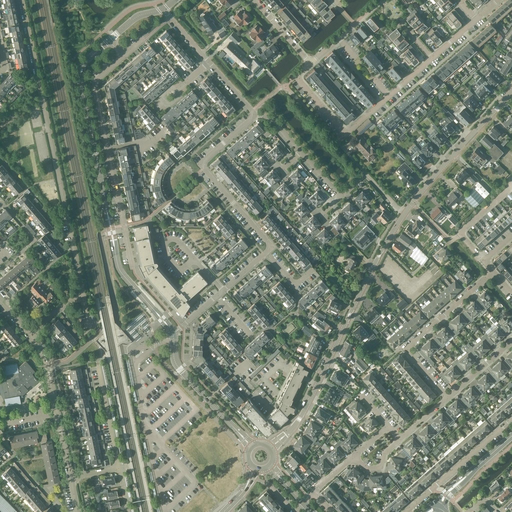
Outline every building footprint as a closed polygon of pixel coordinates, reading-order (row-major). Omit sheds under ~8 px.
[(279,0),(272,7),(276,11),(284,4),(279,0)] [(308,0),(307,1),(313,8),(322,0),(308,0)] [(313,8),(319,15),(324,10),(322,8),(326,5),(322,0),(313,8)] [(450,0),(448,0),(440,7),(446,14),(451,9),(449,7),(453,3),(450,0)] [(505,2),(501,5),(507,13),(511,9),(505,2)] [(501,5),(497,9),(503,17),(507,13),(501,5)] [(278,13),(281,17),(289,10),(285,6),(278,13)] [(324,10),(319,15),(327,24),(331,20),(330,18),(334,14),(330,9),(326,13),(324,10)] [(408,20),(412,24),(421,16),(415,9),(410,14),(412,16),(408,20)] [(455,9),(446,16),(448,19),(446,21),(452,26),(454,24),(457,27),(462,23),(455,16),(458,13),(455,9)] [(497,9),(492,13),(499,20),(503,17),(497,9)] [(281,17),(285,21),(292,14),(289,10),(281,17)] [(218,17),(221,21),(227,15),(224,11),(218,17)] [(234,16),(236,19),(235,20),(236,21),(236,23),(237,25),(239,25),(239,24),(240,25),(243,23),(244,24),(250,19),(249,18),(249,17),(249,16),(247,14),(246,14),(244,12),(242,14),(239,11),(234,16)] [(199,18),(209,34),(217,29),(214,23),(215,22),(213,19),(212,19),(211,19),(207,13),(205,14),(204,13),(203,13),(201,15),(200,16),(201,17),(199,18)] [(499,20),(492,13),(488,17),(494,24),(499,20)] [(285,21),(288,25),(296,18),(292,14),(285,21)] [(412,24),(416,29),(425,21),(421,16),(412,24)] [(372,17),(367,21),(371,25),(368,28),(373,33),(382,25),(378,20),(376,22),(372,17)] [(7,20),(8,27),(19,25),(18,23),(19,23),(18,18),(7,20)] [(288,25),(292,29),(300,22),(296,18),(288,25)] [(425,21),(416,29),(420,33),(424,29),(426,32),(431,27),(425,21)] [(292,29),(296,33),(303,26),(300,22),(292,29)] [(490,24),(486,28),(493,35),(497,31),(490,24)] [(256,39),(258,42),(262,38),(264,36),(261,34),(264,32),(261,29),(262,28),(260,27),(259,27),(259,26),(258,26),(257,25),(251,30),(252,31),(250,34),(251,35),(250,35),(250,37),(252,39),(253,39),(254,39),(255,40),(256,39)] [(296,33),(299,37),(307,30),(303,26),(296,33)] [(361,27),(356,31),(365,40),(369,36),(361,27)] [(426,32),(423,34),(428,40),(431,37),(436,44),(437,45),(442,41),(441,40),(439,37),(442,35),(437,29),(435,31),(433,28),(427,33),(426,32)] [(486,28),(482,31),(488,39),(493,35),(486,28)] [(225,29),(219,34),(222,38),(228,34),(225,29)] [(307,30),(299,37),(303,41),(308,37),(309,39),(313,35),(308,29),(307,30)] [(391,30),(386,35),(392,42),(401,34),(397,29),(393,33),(391,30)] [(166,31),(159,37),(163,41),(170,35),(166,31)] [(482,31),(477,35),(484,43),(488,39),(482,31)] [(233,32),(228,37),(235,43),(240,39),(233,32)] [(354,33),(350,37),(358,46),(362,42),(354,33)] [(401,34),(392,42),(396,46),(405,38),(401,34)] [(170,35),(163,41),(167,46),(174,40),(170,35)] [(484,43),(477,35),(473,39),(476,43),(474,45),(478,50),(481,48),(480,46),(484,43)] [(264,42),(262,38),(258,42),(250,48),(253,51),(264,42)] [(405,38),(396,46),(402,53),(407,48),(405,46),(409,42),(405,38)] [(174,40),(167,46),(171,50),(178,44),(174,40)] [(469,42),(465,46),(472,54),(476,51),(469,42)] [(223,49),(238,64),(244,57),(229,43),(223,49)] [(178,44),(171,50),(175,55),(182,49),(178,44)] [(149,45),(145,49),(151,56),(155,52),(149,45)] [(260,56),(266,63),(279,52),(277,50),(278,49),(278,48),(276,46),(275,46),(274,46),(273,45),(260,56)] [(416,50),(411,45),(408,47),(409,49),(404,54),(406,56),(404,58),(409,64),(412,61),(415,64),(419,61),(413,53),(416,50)] [(465,46),(461,50),(468,58),(472,54),(465,46)] [(145,49),(140,53),(146,60),(151,56),(145,49)] [(182,49),(175,55),(179,59),(186,53),(182,49)] [(461,50),(457,53),(464,62),(468,58),(461,50)] [(331,66),(339,60),(336,56),(332,51),(324,58),(328,62),(331,66)] [(374,55),(371,51),(363,57),(367,61),(374,55)] [(138,55),(135,57),(142,64),(146,60),(140,53),(138,55)] [(179,59),(178,61),(182,65),(183,64),(190,58),(186,53),(179,59)] [(457,53),(453,57),(462,67),(466,63),(464,62),(457,53)] [(370,65),(377,58),(374,55),(367,61),(370,65)] [(133,60),(131,61),(137,68),(142,64),(135,57),(133,59),(133,60)] [(250,63),(244,57),(238,64),(251,75),(260,66),(254,60),(250,63)] [(453,57),(449,60),(458,70),(462,67),(453,57)] [(183,64),(182,65),(186,70),(194,62),(190,58),(183,64)] [(373,69),(381,62),(377,58),(370,65),(373,69)] [(346,68),(339,60),(331,66),(339,74),(346,68)] [(449,60),(445,64),(454,74),(458,70),(449,60)] [(129,62),(126,65),(133,72),(137,68),(131,61),(129,63),(129,62)] [(381,62),(373,69),(377,73),(386,65),(383,61),(381,62)] [(499,62),(498,64),(509,70),(511,66),(505,62),(504,65),(499,62)] [(445,64),(441,68),(448,76),(449,78),(454,74),(445,64)] [(498,71),(491,64),(488,67),(492,71),(490,73),(488,71),(485,74),(486,76),(486,77),(495,86),(501,80),(495,74),(498,71)] [(498,64),(496,67),(500,70),(500,71),(506,75),(509,70),(498,64)] [(124,67),(122,69),(128,76),(133,72),(126,65),(124,67)] [(393,67),(388,71),(389,72),(388,73),(391,76),(392,75),(397,80),(401,76),(393,67)] [(354,76),(350,71),(350,72),(346,68),(339,74),(346,83),(354,76)] [(441,68),(436,71),(444,80),(448,76),(441,68)] [(120,70),(117,72),(124,80),(128,76),(122,69),(120,71),(120,70)] [(173,69),(169,72),(175,79),(179,76),(173,69)] [(314,69),(306,77),(310,81),(322,94),(322,95),(326,99),(347,123),(355,116),(351,111),(318,74),(314,69)] [(167,71),(164,74),(171,82),(174,79),(175,79),(169,72),(167,71)] [(115,75),(113,77),(119,84),(124,80),(117,72),(115,75)] [(11,74),(7,78),(13,84),(17,80),(11,74)] [(164,74),(160,77),(167,85),(171,82),(164,74)] [(360,84),(354,76),(346,83),(353,90),(360,84)] [(427,80),(434,88),(439,84),(431,76),(427,80)] [(113,77),(104,85),(114,88),(119,84),(113,77)] [(160,77),(156,81),(163,89),(167,85),(160,77)] [(200,83),(204,88),(211,82),(207,77),(200,83)] [(482,84),(475,91),(483,99),(486,96),(487,95),(488,95),(487,94),(490,92),(485,86),(488,84),(481,77),(478,80),(482,84)] [(7,78),(3,82),(9,88),(13,84),(7,78)] [(422,84),(429,92),(434,88),(427,80),(422,84)] [(156,81),(152,84),(159,92),(163,89),(156,81)] [(3,82),(0,85),(0,86),(5,92),(7,94),(8,92),(7,90),(9,88),(3,82)] [(204,88),(208,92),(215,86),(211,82),(204,88)] [(152,84),(148,87),(155,96),(159,92),(152,84)] [(368,92),(364,88),(360,84),(353,90),(360,99),(368,92)] [(104,85),(106,97),(115,95),(114,88),(104,85)] [(208,92),(212,97),(219,91),(215,86),(208,92)] [(148,87),(144,91),(152,99),(155,96),(148,87)] [(419,89),(415,92),(422,101),(427,96),(424,92),(423,93),(419,89)] [(192,90),(188,94),(194,101),(198,97),(192,90)] [(152,99),(144,91),(141,94),(142,96),(148,103),(152,99)] [(212,97),(216,101),(223,95),(219,91),(212,97)] [(470,91),(467,94),(470,96),(465,102),(473,110),(476,107),(476,106),(478,104),(474,100),(477,98),(470,91)] [(374,100),(368,92),(360,99),(367,107),(375,100),(374,100)] [(415,92),(411,96),(419,106),(424,102),(422,101),(415,92)] [(188,95),(185,98),(191,106),(195,102),(194,101),(188,94),(188,95)] [(216,101),(220,106),(227,100),(223,95),(216,101)] [(411,96),(407,99),(415,109),(415,110),(419,106),(411,96)] [(185,98),(181,101),(188,109),(191,106),(185,98)] [(407,99),(402,103),(411,112),(415,109),(407,99)] [(220,106),(224,110),(231,104),(227,100),(220,106)] [(181,101),(177,104),(182,111),(183,111),(184,112),(188,109),(181,101)] [(402,103),(398,107),(407,117),(411,113),(411,112),(402,103)] [(177,104),(173,108),(179,114),(182,111),(177,104)] [(231,104),(224,110),(223,111),(227,116),(228,115),(235,109),(231,104)] [(140,106),(137,109),(142,115),(149,109),(145,105),(142,108),(140,106)] [(461,107),(461,106),(454,113),(466,126),(473,118),(463,109),(466,107),(464,105),(461,107)] [(173,108),(169,111),(175,118),(179,114),(173,108)] [(149,109),(142,115),(145,119),(152,113),(149,109)] [(394,110),(390,114),(397,122),(403,117),(399,114),(398,115),(394,110)] [(169,111),(166,114),(171,121),(175,118),(169,111)] [(446,114),(452,120),(455,118),(448,111),(446,114)] [(152,113),(145,119),(148,122),(155,116),(152,113)] [(165,114),(161,118),(167,124),(165,126),(171,133),(173,131),(174,133),(177,131),(175,129),(174,130),(168,123),(171,121),(166,114),(165,114)] [(212,114),(207,119),(208,121),(214,127),(219,123),(217,121),(218,120),(212,114)] [(390,114),(386,117),(395,128),(399,124),(397,122),(390,114)] [(149,122),(147,124),(151,129),(154,127),(153,126),(159,120),(155,116),(148,122),(149,122)] [(386,117),(382,121),(391,131),(395,128),(386,117)] [(452,122),(447,117),(444,119),(446,121),(443,124),(445,126),(442,129),(448,136),(451,133),(455,130),(452,127),(449,124),(452,122)] [(208,121),(204,125),(210,131),(214,127),(208,121)] [(382,121),(378,125),(387,135),(391,131),(382,121)] [(257,123),(253,127),(261,136),(266,131),(260,124),(259,125),(257,123)] [(435,133),(430,137),(433,142),(435,140),(436,141),(435,142),(438,146),(439,145),(440,146),(442,144),(443,145),(445,142),(444,141),(445,141),(438,133),(440,131),(435,124),(432,126),(435,130),(433,131),(435,133)] [(204,125),(199,129),(205,135),(210,131),(204,125)] [(499,139),(504,133),(501,130),(500,132),(494,126),(491,130),(489,129),(487,131),(488,133),(494,139),(497,136),(499,139)] [(253,127),(249,130),(255,137),(259,134),(260,136),(261,136),(253,127)] [(195,132),(195,133),(201,139),(205,135),(199,129),(195,132)] [(193,130),(188,134),(190,136),(196,143),(201,139),(195,133),(195,132),(193,130)] [(249,130),(246,134),(252,140),(255,137),(249,130)] [(246,134),(242,137),(248,144),(252,140),(246,134)] [(499,160),(504,153),(503,152),(485,135),(480,141),(488,149),(486,150),(498,161),(499,160)] [(190,136),(186,140),(192,147),(196,143),(190,136)] [(242,137),(238,140),(244,147),(248,144),(242,137)] [(373,149),(374,149),(373,148),(373,147),(371,147),(370,146),(370,147),(361,138),(356,143),(359,146),(358,147),(363,153),(370,161),(377,153),(373,149)] [(186,140),(181,144),(187,151),(192,147),(186,140)] [(238,140),(234,144),(240,151),(244,147),(238,140)] [(276,145),(272,149),(280,157),(284,154),(280,150),(283,148),(277,142),(275,144),(276,145)] [(424,148),(422,149),(427,155),(428,154),(429,155),(435,150),(433,148),(433,147),(431,145),(428,143),(427,144),(426,143),(423,146),(423,147),(423,148),(424,148)] [(181,144),(177,148),(183,155),(187,151),(181,144)] [(234,144),(230,147),(236,154),(240,151),(234,144)] [(417,151),(411,156),(413,158),(412,159),(413,159),(414,160),(413,162),(416,165),(418,164),(420,167),(420,168),(424,164),(423,164),(425,162),(420,156),(423,153),(416,145),(413,147),(415,149),(414,149),(415,150),(416,150),(417,151)] [(117,149),(118,155),(127,154),(129,153),(128,147),(117,149)] [(175,147),(170,152),(172,154),(173,153),(178,159),(183,155),(177,148),(175,147)] [(236,154),(230,147),(226,151),(232,157),(236,154)] [(478,162),(482,166),(487,160),(484,157),(485,155),(482,152),(483,152),(481,150),(480,151),(477,148),(473,152),(475,154),(472,157),(478,162)] [(266,150),(263,152),(268,159),(271,156),(275,161),(280,157),(272,149),(268,152),(266,150)] [(253,164),(255,167),(258,165),(264,165),(266,163),(265,161),(268,159),(263,152),(259,155),(261,157),(253,164)] [(168,156),(164,160),(170,166),(174,162),(168,156)] [(211,164),(215,168),(223,160),(220,156),(211,164)] [(164,160),(159,165),(167,170),(166,170),(170,167),(170,166),(164,160)] [(215,168),(218,172),(227,164),(223,160),(215,168)] [(405,162),(399,168),(403,172),(400,175),(403,178),(402,179),(407,183),(408,183),(411,186),(412,185),(413,185),(415,183),(414,182),(415,181),(413,179),(413,178),(410,175),(409,175),(413,171),(405,162)] [(258,174),(261,176),(267,171),(265,168),(269,165),(266,163),(264,165),(258,165),(255,167),(260,172),(258,174)] [(218,172),(222,176),(228,170),(230,168),(227,164),(218,172)] [(156,171),(164,175),(164,174),(166,170),(167,170),(159,165),(156,171)] [(500,175),(504,171),(499,166),(495,171),(500,175)] [(297,169),(293,173),(300,181),(304,177),(306,179),(308,177),(303,170),(300,173),(297,169)] [(0,177),(3,180),(10,174),(6,170),(0,174),(0,177)] [(153,170),(151,177),(154,178),(162,179),(163,179),(164,175),(156,171),(153,170)] [(222,176),(225,179),(232,173),(228,170),(222,176)] [(264,177),(268,181),(276,174),(272,170),(269,173),(267,171),(261,176),(263,179),(264,177)] [(471,177),(469,176),(470,175),(464,170),(459,175),(457,175),(456,177),(456,178),(457,180),(457,181),(459,183),(460,183),(462,184),(467,179),(468,180),(470,179),(473,183),(477,179),(478,179),(473,175),(471,177)] [(225,179),(228,183),(235,177),(232,173),(225,179)] [(293,181),(290,184),(296,190),(299,187),(296,184),(300,181),(293,173),(289,176),(293,181)] [(4,182),(7,185),(14,179),(10,174),(3,180),(3,181),(2,182),(3,183),(4,182)] [(270,187),(272,189),(278,183),(276,181),(280,178),(276,174),(268,181),(271,185),(270,187)] [(228,183),(232,187),(238,181),(235,177),(228,183)] [(8,187),(11,190),(18,184),(14,179),(7,185),(6,186),(7,188),(8,187)] [(232,187),(235,191),(242,185),(238,181),(232,187)] [(275,190),(280,195),(283,193),(283,187),(286,185),(284,182),(280,186),(278,183),(272,189),(274,191),(275,190)] [(489,193),(480,184),(479,182),(474,187),(473,187),(474,188),(475,188),(465,198),(474,208),(489,193)] [(18,184),(11,190),(10,191),(11,192),(12,192),(15,195),(22,189),(18,184)] [(283,193),(280,195),(283,198),(291,191),(292,193),(296,190),(290,184),(287,186),(286,185),(283,187),(283,193)] [(235,191),(238,195),(245,189),(242,185),(235,191)] [(316,191),(312,195),(320,203),(324,199),(321,196),(323,194),(323,193),(325,191),(322,188),(320,190),(318,187),(315,190),(316,191)] [(460,192),(457,188),(453,192),(446,200),(454,208),(458,204),(455,202),(457,200),(460,202),(465,196),(460,192)] [(21,205),(28,199),(25,196),(30,192),(28,189),(23,193),(24,194),(18,199),(18,198),(15,200),(15,201),(14,201),(15,202),(17,203),(20,206),(21,205)] [(163,189),(154,191),(157,198),(165,193),(163,189)] [(238,195),(242,199),(249,193),(245,189),(238,195)] [(242,199),(245,202),(252,196),(252,197),(254,195),(251,191),(249,193),(242,199)] [(362,191),(358,195),(365,203),(369,200),(371,201),(373,199),(368,193),(365,195),(362,191)] [(157,198),(154,199),(159,205),(161,204),(168,198),(165,194),(165,193),(157,198)] [(306,195),(303,198),(308,204),(311,202),(316,207),(320,203),(312,195),(310,197),(307,196),(306,195)] [(358,195),(354,198),(357,202),(355,204),(360,210),(363,208),(361,207),(365,203),(358,195)] [(245,202),(249,206),(255,200),(252,197),(252,196),(245,202)] [(301,203),(293,210),(295,213),(298,210),(304,211),(307,208),(305,207),(308,204),(303,198),(300,201),(301,203)] [(23,206),(25,209),(32,204),(28,199),(21,205),(22,205),(21,206),(21,207),(23,206)] [(202,203),(210,212),(214,208),(207,199),(202,203)] [(249,206),(252,210),(259,204),(255,200),(249,206)] [(169,212),(175,205),(175,204),(175,205),(171,201),(162,209),(168,214),(169,212)] [(349,202),(345,206),(352,214),(356,211),(358,212),(360,210),(355,204),(352,206),(349,202)] [(198,206),(204,217),(210,212),(202,203),(202,204),(198,206)] [(27,211),(29,214),(36,208),(32,204),(25,209),(26,210),(24,211),(26,212),(27,211)] [(259,204),(252,210),(255,214),(262,208),(259,204)] [(169,212),(176,215),(179,207),(175,205),(169,212)] [(194,208),(193,208),(196,217),(197,220),(204,217),(198,206),(194,208)] [(345,206),(341,210),(345,214),(343,216),(348,223),(351,221),(348,218),(352,214),(345,206)] [(179,207),(176,215),(175,218),(182,220),(182,217),(184,208),(184,209),(179,207)] [(31,216),(34,219),(40,213),(36,208),(29,214),(30,214),(29,215),(30,217),(31,216)] [(298,210),(295,213),(300,218),(299,220),(301,222),(307,216),(305,214),(309,211),(307,208),(304,211),(298,210)] [(444,209),(441,211),(438,208),(431,215),(437,221),(438,221),(440,220),(440,218),(439,217),(443,213),(446,216),(449,214),(444,209)] [(261,220),(264,224),(271,218),(269,216),(271,212),(268,209),(264,212),(265,213),(260,217),(262,219),(261,220)] [(6,210),(1,214),(7,221),(12,217),(6,210)] [(376,218),(375,218),(375,220),(376,222),(378,222),(379,221),(380,222),(381,221),(383,224),(389,218),(383,212),(379,216),(376,212),(373,215),(376,218)] [(511,217),(507,212),(503,215),(510,223),(511,220),(511,217)] [(35,220),(38,224),(44,218),(40,213),(34,219),(33,220),(34,221),(35,220)] [(214,221),(217,225),(224,219),(220,215),(214,221)] [(307,216),(301,222),(303,224),(304,225),(306,225),(308,227),(316,220),(313,215),(309,219),(307,216)] [(337,215),(333,218),(341,227),(345,223),(346,225),(348,223),(343,216),(341,218),(337,215)] [(503,215),(499,219),(506,227),(510,223),(503,215)] [(451,216),(449,218),(455,225),(458,222),(451,216)] [(39,225),(42,229),(49,223),(44,218),(38,224),(37,225),(38,226),(39,225)] [(264,224),(268,228),(274,222),(271,218),(264,224)] [(333,218),(329,222),(333,227),(330,230),(336,236),(339,233),(337,230),(341,227),(333,218)] [(217,225),(221,229),(227,223),(224,219),(217,225)] [(499,219),(495,223),(501,230),(506,227),(499,219)] [(316,220),(308,227),(312,231),(310,232),(312,235),(318,229),(316,227),(320,224),(316,220)] [(409,226),(408,226),(407,228),(405,231),(406,231),(405,232),(407,234),(408,233),(412,236),(414,237),(415,237),(418,234),(418,233),(416,232),(416,231),(418,228),(421,231),(424,227),(421,224),(417,221),(412,227),(409,225),(409,226)] [(268,228),(271,232),(278,226),(274,222),(268,228)] [(53,228),(49,223),(42,229),(41,230),(42,231),(43,230),(46,233),(53,228)] [(221,229),(224,232),(231,227),(227,223),(221,229)] [(365,232),(356,241),(358,243),(357,243),(360,246),(360,245),(362,247),(372,237),(371,237),(374,233),(365,223),(362,225),(362,226),(364,227),(363,229),(365,232)] [(495,223),(491,226),(497,234),(501,230),(495,223)] [(133,227),(140,264),(138,264),(144,276),(146,275),(180,313),(182,315),(187,307),(189,304),(185,299),(186,298),(187,299),(197,290),(207,282),(198,272),(177,290),(155,266),(156,265),(157,264),(157,263),(157,262),(156,261),(155,261),(153,262),(146,224),(133,227)] [(271,232),(274,236),(283,228),(280,224),(278,226),(271,232)] [(491,226),(487,230),(493,237),(497,234),(491,226)] [(224,232),(222,234),(226,238),(234,231),(231,227),(224,232)] [(274,236),(278,240),(285,234),(287,232),(283,228),(274,236)] [(318,229),(312,235),(314,237),(316,236),(319,240),(317,243),(322,248),(323,247),(323,244),(321,241),(323,239),(324,233),(326,231),(324,228),(320,231),(318,229)] [(323,239),(321,241),(323,244),(331,237),(333,239),(336,236),(330,230),(328,232),(326,231),(324,233),(323,239)] [(487,230),(483,233),(489,241),(493,237),(487,230)] [(398,239),(412,250),(417,245),(402,233),(398,239)] [(483,233),(479,237),(485,244),(489,241),(483,233)] [(278,240),(281,243),(288,237),(285,234),(278,240)] [(42,245),(49,239),(48,237),(47,238),(45,235),(36,242),(37,243),(38,243),(39,242),(42,245)] [(281,243),(285,247),(293,240),(291,241),(288,237),(281,243)] [(485,244),(479,237),(474,241),(481,248),(485,244)] [(49,239),(42,245),(46,250),(53,244),(52,242),(51,243),(49,239)] [(241,239),(237,243),(243,250),(247,246),(241,239)] [(285,247),(288,251),(295,245),(297,244),(296,243),(297,243),(294,240),(293,240),(285,247)] [(232,247),(238,254),(243,250),(237,243),(235,241),(231,245),(232,247)] [(399,252),(402,254),(406,249),(403,247),(396,242),(392,247),(399,252)] [(44,251),(48,256),(50,254),(50,255),(57,249),(58,248),(56,247),(53,244),(46,250),(44,251)] [(288,251),(291,255),(298,249),(295,245),(288,251)] [(232,247),(228,251),(234,258),(238,254),(232,247)] [(434,255),(438,260),(440,258),(443,260),(445,258),(446,259),(449,256),(448,256),(451,254),(448,250),(447,250),(446,249),(444,250),(442,248),(434,255)] [(50,255),(54,260),(62,253),(60,252),(57,249),(50,255)] [(291,255),(295,259),(301,253),(298,249),(291,255)] [(508,256),(511,254),(507,249),(500,255),(504,260),(506,258),(508,261),(510,259),(508,256)] [(228,251),(223,255),(229,262),(234,258),(228,251)] [(295,259),(298,263),(306,255),(303,251),(301,253),(295,259)] [(30,254),(25,258),(30,264),(35,260),(30,254)] [(352,269),(357,261),(353,260),(355,257),(349,254),(346,259),(349,260),(345,269),(348,271),(350,268),(352,269)] [(223,255),(219,259),(225,266),(229,262),(223,255)] [(298,263),(301,266),(310,259),(306,255),(298,263)] [(493,261),(497,266),(501,262),(504,260),(500,255),(493,261)] [(25,258),(20,262),(26,268),(29,271),(32,268),(29,265),(30,264),(25,258)] [(219,259),(214,263),(220,269),(225,266),(219,259)] [(310,259),(301,266),(305,270),(313,263),(310,259)] [(220,269),(214,263),(213,261),(208,265),(216,274),(220,269)] [(20,262),(16,266),(21,272),(26,268),(20,262)] [(497,266),(503,273),(507,269),(501,262),(497,266)] [(16,266),(11,270),(17,276),(21,272),(16,266)] [(265,266),(260,270),(268,279),(273,274),(265,266)] [(503,273),(506,277),(511,272),(511,268),(510,266),(507,269),(503,273)] [(11,270),(7,274),(12,280),(17,276),(11,270)] [(256,274),(262,281),(264,283),(268,279),(260,270),(256,274)] [(455,274),(463,282),(465,280),(467,282),(468,281),(469,282),(473,278),(470,275),(468,272),(467,273),(465,270),(462,273),(460,270),(455,274)] [(7,274),(2,278),(7,284),(12,280),(7,274)] [(256,274),(251,278),(257,284),(262,281),(256,274)] [(251,278),(247,282),(253,288),(257,284),(251,278)] [(29,289),(31,292),(39,285),(43,282),(40,279),(37,282),(36,282),(29,289)] [(322,280),(317,284),(323,291),(324,292),(328,288),(322,280)] [(455,281),(451,284),(458,292),(457,291),(462,288),(455,281)] [(247,282),(242,286),(248,292),(253,288),(247,282)] [(272,288),(277,292),(283,286),(279,282),(272,288)] [(317,284),(312,288),(318,295),(323,291),(317,284)] [(451,284),(447,288),(453,295),(456,293),(457,292),(458,292),(451,284)] [(37,298),(39,296),(45,291),(39,285),(31,292),(37,298)] [(242,286),(238,290),(245,298),(250,294),(248,292),(242,286)] [(277,292),(280,297),(287,291),(283,286),(277,292)] [(312,288),(308,292),(314,299),(318,295),(312,288)] [(447,288),(443,292),(449,299),(450,299),(449,298),(451,297),(453,295),(447,288)] [(245,298),(238,290),(233,294),(240,302),(245,298)] [(39,296),(46,303),(53,296),(50,292),(48,295),(45,291),(39,296)] [(280,297),(284,301),(291,295),(287,291),(280,297)] [(485,302),(482,304),(486,309),(491,305),(489,302),(491,300),(489,298),(490,297),(488,294),(487,294),(485,291),(481,295),(480,296),(485,302)] [(308,292),(303,296),(309,303),(314,299),(308,292)] [(391,300),(395,296),(391,292),(387,295),(385,293),(377,299),(383,305),(390,298),(391,300)] [(443,292),(439,295),(445,302),(449,299),(443,292)] [(291,295),(284,301),(288,305),(285,308),(289,312),(295,306),(295,302),(294,301),(295,300),(291,295)] [(327,307),(337,312),(341,305),(335,302),(337,298),(333,295),(329,299),(331,300),(327,307)] [(439,295),(435,299),(441,306),(445,302),(439,295)] [(30,299),(36,306),(40,303),(33,296),(30,299)] [(309,303),(303,296),(299,300),(299,301),(298,302),(298,306),(302,310),(306,307),(305,307),(309,303)] [(403,299),(397,305),(402,310),(408,304),(403,299)] [(435,299),(431,302),(437,309),(441,306),(435,299)] [(473,302),(469,305),(478,315),(482,310),(484,312),(486,309),(482,304),(479,306),(474,301),(473,302)] [(431,302),(427,306),(433,313),(437,309),(431,302)] [(247,310),(251,314),(258,308),(254,304),(247,310)] [(470,314),(467,317),(472,322),(475,319),(474,318),(478,315),(469,305),(466,308),(467,308),(465,309),(470,314)] [(433,313),(427,306),(423,310),(429,317),(433,313)] [(364,315),(372,323),(375,320),(374,318),(379,313),(373,307),(364,315)] [(251,314),(255,319),(262,313),(258,308),(251,314)] [(316,318),(315,319),(329,330),(330,330),(332,328),(331,328),(332,327),(323,320),(326,317),(317,311),(313,316),(316,318)] [(420,312),(416,315),(422,323),(423,322),(422,322),(426,319),(420,312)] [(123,327),(125,329),(142,314),(140,313),(123,327)] [(255,319),(259,323),(266,317),(262,313),(255,319)] [(458,315),(455,318),(463,327),(468,323),(469,325),(472,322),(467,317),(464,319),(460,314),(459,315),(458,315)] [(143,315),(126,330),(129,333),(145,319),(143,315)] [(209,315),(205,319),(211,326),(215,322),(216,323),(218,321),(214,316),(212,317),(209,315)] [(416,315),(412,319),(418,326),(422,322),(422,323),(416,315)] [(266,317),(259,323),(263,328),(264,327),(265,328),(270,328),(277,322),(273,318),(270,322),(266,317)] [(455,327),(452,330),(457,335),(460,332),(459,331),(463,327),(455,318),(451,321),(452,321),(451,322),(455,327)] [(503,318),(498,322),(502,328),(505,325),(510,330),(511,329),(511,330),(511,329),(511,321),(511,320),(510,321),(508,318),(505,321),(503,318)] [(205,319),(200,323),(206,329),(211,326),(205,319)] [(329,330),(315,319),(315,320),(316,321),(313,324),(324,332),(323,333),(325,334),(326,333),(326,334),(329,330)] [(412,319),(408,322),(414,330),(415,330),(414,329),(418,326),(412,319)] [(50,326),(53,330),(61,324),(57,320),(50,326)] [(0,328),(4,332),(10,327),(6,322),(0,328)] [(408,322),(404,326),(410,333),(414,330),(408,322)] [(497,327),(492,331),(500,340),(504,337),(503,336),(504,335),(500,330),(502,328),(498,322),(495,325),(497,327)] [(195,330),(195,332),(203,332),(206,329),(200,323),(201,323),(199,325),(199,324),(192,327),(194,330),(195,330)] [(53,330),(56,333),(64,327),(61,324),(53,330)] [(305,325),(301,329),(309,336),(310,335),(313,337),(311,340),(309,343),(312,345),(320,348),(322,344),(323,342),(320,341),(315,339),(317,335),(312,333),(313,332),(305,325)] [(368,333),(361,325),(354,332),(361,340),(366,336),(369,339),(371,337),(373,339),(376,337),(371,331),(368,333)] [(404,326),(400,330),(406,337),(406,336),(410,333),(404,326)] [(4,332),(8,337),(14,332),(10,327),(4,332)] [(56,333),(60,337),(67,331),(64,327),(56,333)] [(443,328),(440,331),(449,340),(453,336),(454,337),(457,335),(452,330),(450,332),(445,327),(444,328),(443,328)] [(219,335),(223,340),(229,334),(225,329),(219,335)] [(400,330),(396,333),(402,340),(404,338),(406,337),(400,330)] [(60,337),(63,341),(70,335),(67,331),(60,337)] [(263,331),(259,335),(264,342),(269,339),(273,336),(269,332),(265,331),(264,332),(263,331)] [(441,340),(438,343),(442,348),(445,345),(444,344),(449,340),(440,331),(437,334),(436,335),(441,340)] [(486,333),(483,336),(488,341),(491,338),(495,343),(496,342),(497,343),(500,340),(492,331),(488,335),(486,333)] [(8,337),(12,341),(18,336),(14,332),(8,337)] [(396,333),(392,337),(398,344),(400,342),(402,340),(396,333)] [(223,340),(227,344),(233,338),(229,334),(223,340)] [(70,335),(63,341),(66,344),(73,338),(70,335)] [(259,335),(254,339),(260,346),(264,342),(259,335)] [(18,336),(12,341),(16,346),(22,341),(18,336)] [(482,340),(478,344),(485,353),(489,350),(488,349),(490,348),(485,343),(488,341),(483,336),(480,338),(482,340)] [(398,344),(392,337),(387,340),(391,344),(390,345),(393,347),(394,347),(398,344)] [(66,345),(64,347),(67,350),(77,342),(73,338),(66,344),(66,345)] [(227,344),(231,349),(237,343),(233,338),(227,344)] [(254,339),(250,343),(255,350),(256,350),(260,346),(254,339)] [(429,341),(425,343),(434,353),(438,349),(440,350),(442,348),(438,343),(435,345),(431,340),(429,341)] [(346,341),(343,346),(351,350),(352,349),(354,350),(356,347),(353,345),(354,345),(346,341)] [(237,343),(231,349),(234,353),(237,357),(241,354),(242,349),(241,348),(241,347),(237,343)] [(255,350),(250,343),(245,348),(246,348),(245,349),(244,354),(251,361),(254,357),(253,356),(257,352),(256,350),(255,350)] [(306,346),(305,349),(309,351),(309,350),(317,354),(320,348),(312,345),(309,343),(307,347),(306,346)] [(434,353),(425,343),(422,346),(423,347),(421,348),(426,353),(423,356),(428,361),(430,358),(429,357),(434,353)] [(472,346),(469,348),(473,353),(476,351),(480,356),(482,355),(482,356),(485,353),(478,344),(473,348),(472,346)] [(351,350),(343,346),(340,353),(350,358),(352,355),(349,353),(351,350)] [(467,353),(463,357),(471,366),(474,363),(474,362),(475,361),(470,356),(473,353),(469,348),(465,351),(467,353)] [(313,362),(316,357),(308,353),(306,352),(304,357),(306,358),(313,362)] [(393,361),(397,365),(404,359),(404,358),(403,358),(400,354),(399,355),(399,354),(396,356),(397,357),(393,361)] [(198,364),(198,365),(205,358),(202,355),(193,355),(194,355),(194,357),(193,357),(190,359),(197,363),(197,362),(199,364),(198,364)] [(457,359),(454,361),(459,366),(461,364),(466,369),(467,368),(468,368),(471,366),(463,357),(458,361),(457,359)] [(198,365),(202,369),(209,363),(205,358),(198,365)] [(313,362),(306,358),(303,363),(311,367),(313,362)] [(360,358),(355,363),(363,371),(368,366),(360,358)] [(397,365),(400,369),(407,363),(405,360),(404,359),(397,365)] [(20,366),(17,367),(17,364),(2,367),(4,378),(0,378),(0,386),(1,393),(2,393),(4,398),(6,406),(20,403),(19,397),(20,396),(22,395),(28,390),(27,388),(31,385),(32,386),(38,381),(32,374),(35,371),(26,361),(20,366)] [(452,366),(448,369),(456,378),(460,375),(459,375),(460,374),(456,369),(459,366),(454,361),(450,364),(452,366)] [(499,362),(496,365),(505,374),(509,370),(510,371),(511,369),(511,367),(508,364),(506,366),(501,361),(500,362),(499,362)] [(304,365),(298,362),(293,373),(280,400),(282,401),(279,407),(278,407),(287,416),(290,412),(292,413),(295,407),(290,404),(303,378),(304,375),(306,376),(309,369),(303,367),(304,365)] [(101,363),(107,391),(109,390),(104,363),(101,363)] [(202,369),(206,373),(213,367),(209,363),(202,369)] [(400,369),(404,373),(411,367),(411,366),(410,367),(409,365),(407,363),(400,369)] [(206,373),(210,377),(219,369),(215,365),(206,373)] [(502,380),(506,376),(504,374),(496,365),(493,367),(493,368),(492,369),(497,374),(494,377),(498,382),(501,379),(502,380)] [(404,373),(407,377),(414,371),(411,367),(404,373)] [(210,377),(214,381),(220,375),(223,373),(219,369),(210,377)] [(456,378),(448,369),(444,373),(442,371),(439,374),(444,379),(447,377),(451,382),(452,381),(453,381),(456,378)] [(351,377),(348,374),(344,372),(342,375),(337,371),(335,373),(335,372),(332,376),(333,377),(332,378),(336,380),(335,381),(338,383),(339,382),(344,386),(349,380),(351,377)] [(407,377),(411,381),(418,375),(418,374),(418,375),(414,371),(407,377)] [(367,383),(375,377),(371,373),(364,379),(367,383)] [(485,375),(481,377),(490,387),(494,383),(495,384),(498,382),(494,377),(491,379),(486,374),(485,375)] [(220,375),(214,381),(218,386),(224,380),(220,375)] [(411,381),(414,385),(422,379),(418,375),(411,381)] [(371,387),(378,381),(375,377),(367,383),(371,387),(371,388),(371,387)] [(482,387),(479,389),(484,395),(487,392),(485,391),(490,387),(481,377),(478,380),(479,381),(477,382),(482,387)] [(414,385),(418,389),(425,383),(422,379),(414,385)] [(375,392),(382,385),(378,381),(371,387),(375,392)] [(221,389),(225,393),(231,387),(227,383),(221,389)] [(418,389),(422,393),(429,387),(425,383),(418,389)] [(378,396),(385,389),(382,385),(375,392),(378,395),(378,396)] [(225,393),(229,397),(235,391),(231,387),(225,393)] [(422,393),(425,397),(432,391),(429,387),(422,393)] [(470,387),(467,390),(475,400),(480,396),(481,397),(484,395),(479,390),(476,392),(472,387),(471,388),(470,387)] [(338,401),(340,397),(337,395),(338,393),(341,395),(344,392),(337,388),(335,391),(330,388),(323,399),(332,404),(335,399),(338,401)] [(382,400),(389,393),(385,389),(378,396),(382,400)] [(467,400),(464,402),(469,408),(472,405),(471,403),(475,400),(467,390),(463,393),(464,394),(463,395),(467,400)] [(229,397),(232,401),(239,395),(235,391),(229,397)] [(432,391),(425,397),(429,401),(433,398),(433,399),(436,396),(435,396),(436,395),(432,391)] [(385,404),(392,398),(389,393),(382,400),(385,403),(385,404)] [(239,395),(232,401),(237,406),(243,400),(239,395)] [(389,408),(396,402),(392,398),(385,404),(389,408)] [(248,400),(239,408),(261,432),(262,431),(266,435),(273,429),(273,430),(282,423),(284,421),(288,417),(287,416),(278,407),(265,419),(248,400)] [(455,400),(452,403),(460,413),(465,409),(466,410),(469,408),(464,402),(462,405),(457,400),(456,401),(455,400)] [(511,405),(507,400),(501,406),(508,414),(511,411),(511,410),(511,408),(511,405)] [(345,408),(351,415),(362,405),(359,402),(358,403),(357,401),(356,403),(354,401),(345,408)] [(396,402),(389,408),(392,412),(399,406),(396,402)] [(460,413),(452,403),(449,406),(449,407),(448,408),(453,413),(450,415),(454,420),(457,418),(456,416),(460,413)] [(362,405),(351,415),(357,422),(366,414),(364,412),(365,410),(364,409),(365,409),(362,405)] [(394,413),(396,416),(403,410),(399,406),(392,412),(394,413)] [(501,406),(494,412),(500,419),(502,418),(503,419),(508,414),(501,406)] [(316,415),(318,416),(316,419),(322,423),(324,420),(326,422),(331,415),(332,412),(328,410),(327,412),(319,407),(317,411),(318,411),(316,415)] [(400,420),(407,414),(403,410),(396,416),(398,418),(399,420),(400,420)] [(500,419),(494,412),(487,419),(494,427),(498,423),(498,422),(500,419)] [(441,413),(437,416),(446,426),(450,422),(451,423),(454,420),(450,415),(447,418),(442,413),(441,414),(441,413)] [(407,414),(400,420),(403,424),(404,424),(407,422),(406,421),(410,418),(407,414)] [(438,426),(435,428),(440,433),(443,431),(442,429),(446,426),(437,416),(434,419),(435,420),(433,421),(438,426)] [(364,430),(367,427),(369,430),(371,428),(372,429),(375,426),(378,423),(374,419),(374,420),(373,419),(371,420),(369,418),(360,425),(364,430)] [(485,420),(478,426),(485,433),(487,431),(488,432),(492,428),(485,420)] [(312,421),(308,427),(317,432),(319,429),(323,430),(325,426),(316,421),(315,423),(312,421)] [(426,426),(423,429),(431,439),(436,435),(437,436),(440,433),(435,428),(432,431),(428,426),(427,427),(426,426)] [(478,426),(472,432),(479,440),(483,436),(482,435),(485,433),(478,426)] [(308,434),(307,436),(315,443),(317,438),(315,435),(317,432),(308,427),(305,432),(308,434)] [(423,439),(420,441),(425,446),(428,443),(427,442),(431,439),(423,429),(419,432),(420,432),(419,434),(423,439)] [(349,437),(346,439),(353,447),(358,443),(355,440),(357,438),(351,430),(348,433),(349,437)] [(32,443),(40,442),(38,435),(37,431),(30,432),(32,443)] [(25,445),(32,443),(30,432),(23,433),(25,445)] [(472,432),(465,438),(471,445),(473,443),(474,444),(479,440),(472,432)] [(18,446),(25,445),(23,433),(16,435),(18,446)] [(38,435),(40,442),(47,441),(46,433),(38,435)] [(12,447),(18,446),(16,435),(9,436),(12,447)] [(302,436),(298,441),(306,447),(309,445),(312,446),(315,443),(307,436),(305,438),(302,436)] [(411,439),(408,442),(416,451),(421,447),(422,449),(425,446),(420,441),(418,443),(413,438),(412,440),(411,439)] [(465,438),(458,444),(465,452),(470,448),(469,447),(471,445),(465,438)] [(340,440),(337,442),(344,450),(346,448),(348,451),(353,447),(346,439),(343,442),(340,440)] [(40,442),(41,449),(53,447),(52,440),(47,441),(40,442)] [(306,447),(298,441),(294,446),(297,448),(295,450),(303,457),(306,454),(304,450),(306,447)] [(335,449),(333,451),(339,459),(344,455),(342,452),(344,450),(337,442),(334,445),(335,449)] [(403,451),(407,455),(410,459),(413,456),(412,455),(416,451),(408,442),(405,445),(404,446),(406,448),(403,451)] [(458,444),(451,450),(458,457),(460,455),(461,456),(465,452),(458,444)] [(41,449),(43,456),(54,454),(53,447),(41,449)] [(451,450),(445,456),(452,464),(456,460),(455,459),(458,457),(451,450)] [(288,467),(285,470),(290,475),(290,474),(298,483),(302,479),(296,471),(297,470),(295,468),(299,465),(304,471),(305,471),(308,468),(293,451),(290,455),(291,456),(287,459),(287,460),(285,463),(288,467)] [(326,452),(323,454),(330,462),(332,460),(335,463),(339,459),(333,451),(330,454),(326,452)] [(391,459),(390,463),(400,465),(402,459),(402,460),(407,455),(403,451),(395,458),(392,457),(392,459),(391,459)] [(43,456),(44,463),(56,460),(54,454),(43,456)] [(322,460),(319,463),(326,471),(331,467),(328,464),(330,462),(323,454),(321,457),(322,460)] [(445,456),(438,461),(444,469),(446,467),(447,468),(452,464),(445,456)] [(44,463),(46,470),(57,467),(56,460),(44,463)] [(438,461),(431,467),(438,476),(443,472),(442,471),(444,469),(438,461)] [(326,471),(319,463),(316,465),(313,464),(310,466),(316,474),(319,472),(321,475),(326,471)] [(400,465),(390,463),(389,467),(390,467),(389,469),(392,470),(391,473),(392,474),(396,474),(399,471),(400,465)] [(2,473),(6,477),(13,471),(10,467),(2,473)] [(46,470),(47,476),(58,474),(57,467),(46,470)] [(431,467),(424,473),(431,480),(433,479),(434,479),(438,476),(431,467)] [(309,475),(301,482),(307,488),(316,480),(314,478),(316,476),(312,471),(312,472),(308,468),(305,471),(309,475)] [(350,478),(353,480),(359,472),(354,468),(351,471),(347,468),(344,471),(347,473),(343,478),(347,480),(350,478)] [(6,477),(9,481),(17,474),(13,471),(6,477)] [(355,486),(363,491),(366,481),(362,478),(364,475),(359,472),(353,480),(356,482),(355,486)] [(424,473),(418,479),(425,487),(429,484),(428,483),(431,480),(424,473)] [(9,481),(12,485),(20,478),(17,474),(9,481)] [(58,474),(47,476),(48,483),(60,481),(58,474)] [(382,475),(376,476),(377,486),(381,486),(382,489),(387,489),(386,483),(388,483),(391,480),(388,476),(386,479),(383,479),(382,475)] [(12,485),(15,488),(23,482),(25,480),(28,478),(26,476),(24,478),(23,478),(21,480),(20,478),(12,485)] [(115,484),(113,477),(112,478),(112,476),(109,477),(110,478),(101,480),(101,483),(103,483),(104,486),(115,484)] [(366,481),(363,491),(372,490),(373,487),(377,486),(376,476),(370,477),(370,480),(366,481)] [(418,479),(411,485),(417,492),(419,490),(420,491),(425,487),(418,479)] [(490,487),(494,492),(504,483),(502,480),(499,483),(497,480),(490,487)] [(15,488),(18,492),(26,485),(23,482),(15,488)] [(511,492),(511,491),(511,487),(509,484),(503,488),(505,491),(499,497),(503,501),(511,493),(511,492)] [(18,492),(21,495),(30,488),(29,489),(26,485),(18,492)] [(326,496),(328,498),(335,492),(329,485),(321,492),(325,497),(326,496)] [(417,492),(411,485),(404,491),(411,499),(416,495),(415,494),(417,492)] [(23,495),(26,498),(38,488),(37,486),(34,488),(32,490),(30,488),(21,495),(22,496),(23,495)] [(29,502),(37,495),(35,493),(40,489),(38,488),(26,498),(26,499),(23,501),(26,504),(29,502)] [(357,496),(351,490),(347,493),(353,499),(357,496)] [(106,496),(106,500),(117,497),(116,491),(104,494),(104,497),(106,496)] [(258,498),(265,505),(272,499),(270,497),(271,496),(266,491),(258,498)] [(329,501),(333,506),(343,497),(341,494),(339,496),(335,492),(328,498),(330,501),(329,501)] [(29,502),(32,506),(40,499),(42,497),(44,495),(43,493),(41,496),(40,495),(38,497),(37,495),(29,502)] [(402,493),(396,499),(402,506),(404,504),(405,505),(410,501),(402,493)] [(3,498),(0,494),(0,509),(2,511),(12,511),(15,510),(3,498)] [(338,509),(340,511),(347,505),(344,502),(347,499),(345,497),(344,496),(343,497),(333,506),(337,510),(338,509)] [(32,506),(35,509),(43,503),(40,499),(32,506)] [(267,511),(270,511),(279,504),(275,500),(274,501),(272,499),(265,505),(269,509),(267,511)] [(390,501),(387,503),(395,511),(396,511),(400,509),(400,508),(402,506),(396,499),(391,503),(390,501)] [(108,505),(108,509),(119,506),(118,500),(105,503),(106,506),(108,505)] [(43,503),(35,509),(37,511),(39,511),(46,507),(46,506),(48,505),(51,502),(49,501),(47,503),(46,503),(44,505),(43,503)] [(386,507),(382,511),(383,511),(395,511),(387,503),(385,505),(386,507)]
